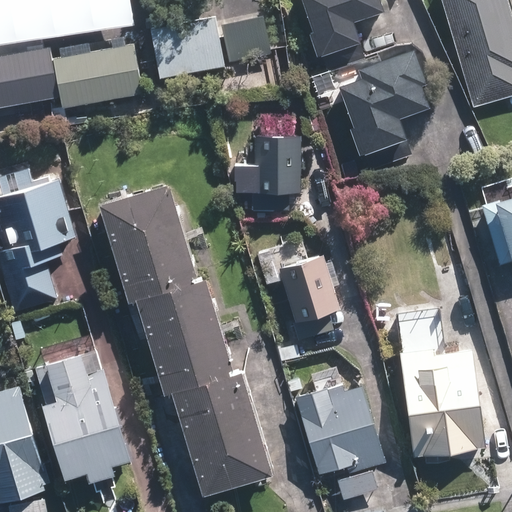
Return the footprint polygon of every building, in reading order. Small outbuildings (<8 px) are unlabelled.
[(378,11),(374,0),(294,0),(315,55),(352,41),(345,23),(378,11)] [(511,30),(502,0),(433,0),(468,107),(511,93),(511,30)] [(220,13),(151,23),(159,73),(228,63),(220,13)] [(137,42),(59,53),(65,101),(143,90),(137,42)] [(51,47),(0,54),(0,109),(59,101),(51,47)] [(426,110),(406,51),(348,71),(351,80),(329,88),(353,157),(359,155),(365,172),(409,157),(396,120),(426,110)] [(248,134),(249,212),(288,212),(288,196),(298,196),(297,134),(248,134)] [(0,286),(8,314),(57,301),(46,260),(64,255),(61,241),(72,238),(55,175),(31,181),(27,168),(0,175),(0,286)] [(194,496),(265,475),(234,372),(226,375),(197,278),(190,280),(161,185),(89,207),(120,308),(127,306),(156,399),(164,397),(194,496)] [(511,195),(476,207),(495,268),(511,262),(511,195)] [(302,239),(252,254),(262,286),(277,282),(295,341),(331,331),(326,313),(337,310),(330,287),(335,286),(328,261),(322,263),(319,255),(308,258),(302,239)] [(427,349),(392,353),(405,459),(482,450),(470,350),(428,355),(427,349)] [(76,355),(32,367),(42,403),(34,405),(55,482),(80,476),(82,483),(109,476),(107,468),(123,463),(98,369),(80,373),(76,355)] [(338,382),(289,396),(314,481),(381,461),(358,384),(340,389),(338,382)] [(17,386),(0,390),(0,502),(46,490),(17,386)]
